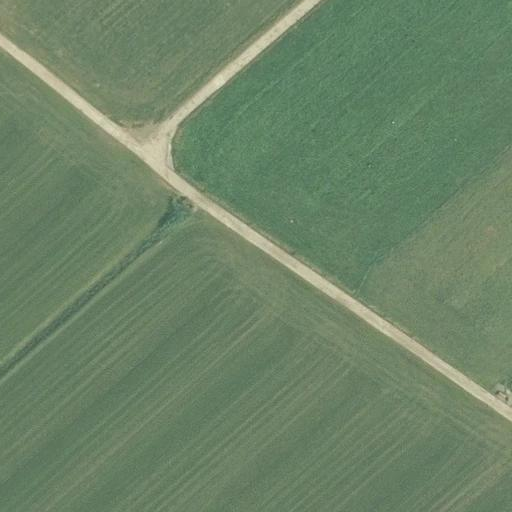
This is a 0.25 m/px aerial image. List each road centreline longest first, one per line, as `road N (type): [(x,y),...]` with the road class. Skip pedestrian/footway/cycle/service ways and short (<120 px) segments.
road 1 (track): [(0,43),(178,188),(511,416)]
road 2 (track): [(139,153),(311,0)]
